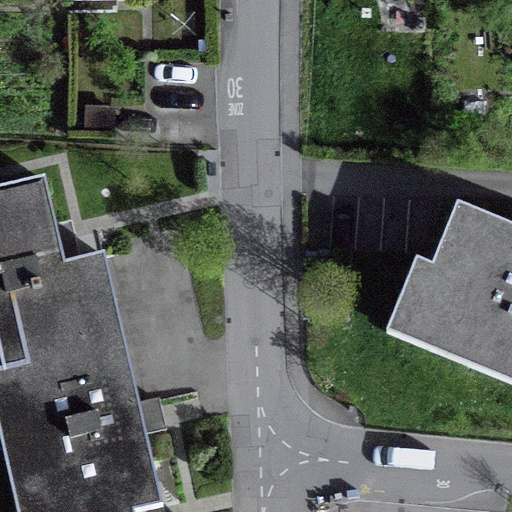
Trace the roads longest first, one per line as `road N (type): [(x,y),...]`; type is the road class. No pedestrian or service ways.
road 1 (residential): [(253,0),(268,473)]
road 2 (residential): [(268,473),(511,493)]
